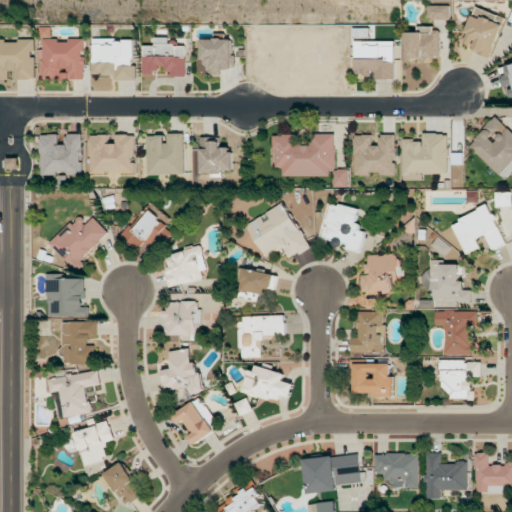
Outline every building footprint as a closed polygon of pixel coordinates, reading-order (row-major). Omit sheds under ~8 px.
[(450,6),(429,5),(429,19),(450,19),(450,6)] [(473,52),(491,58),(504,16),(475,7),(464,43),(474,46),(473,52)] [(43,38),(53,38),(53,27),(42,27),(43,38)] [(406,32),(406,58),(440,59),(441,28),(418,28),(418,32),(406,32)] [(144,75),(154,75),(154,74),(186,75),(186,38),(156,38),(155,46),(144,46),(144,75)] [(37,79),(37,39),(21,39),(21,41),(0,40),(0,78),(9,79),(9,70),(16,70),(16,79),(37,79)] [(85,39),(70,39),(70,42),(60,42),(60,39),(43,39),(43,79),(86,79),(85,39)] [(93,74),(116,74),(116,80),(138,80),(138,66),(133,66),(133,39),(93,39),(93,74)] [(201,39),(202,66),(209,66),(209,75),(222,74),(222,70),(233,69),(233,39),(201,39)] [(356,75),(374,75),(374,79),(394,79),(395,41),(356,41),(356,75)] [(511,64),(498,67),(502,87),(511,85),(511,91),(511,64)] [(504,179),(511,171),(511,130),(498,116),(469,145),(504,179)] [(186,174),(186,133),(167,133),(167,135),(148,135),(148,174),(186,174)] [(334,133),(312,134),(312,143),(299,143),(299,135),(274,135),(275,167),(283,167),(283,176),(335,176),(334,133)] [(403,173),(449,174),(450,134),(424,133),(424,140),(404,140),(403,173)] [(84,173),(84,134),(67,134),(66,145),(59,145),(59,134),(42,134),(42,175),(58,175),(58,173),(84,173)] [(91,174),(136,172),(135,134),(117,135),(117,144),(109,144),(108,134),(90,135),(91,174)] [(396,135),(379,135),(379,146),(373,146),(372,135),(354,135),(355,175),(397,174),(396,135)] [(201,137),(202,173),(212,173),(212,178),(224,178),(224,171),(233,170),(232,147),(221,148),(221,137),(201,137)] [(334,187),(349,187),(349,169),(334,169),(334,187)] [(511,192),(496,193),(497,206),(511,206),(511,192)] [(361,252),(366,228),(356,226),(359,209),(328,202),(320,241),(345,247),(345,249),(361,252)] [(266,258),(284,249),(290,259),(310,248),(286,203),(248,223),(266,258)] [(170,218),(151,204),(125,239),(139,249),(146,241),(151,244),(170,218)] [(507,244),(489,206),(452,223),(466,254),(480,247),(477,239),(486,235),(492,250),(507,244)] [(94,217),(87,224),(79,216),(51,243),(78,270),(84,264),(81,261),(110,233),(94,217)] [(208,270),(201,246),(165,256),(173,286),(203,278),(202,271),(208,270)] [(362,291),(399,291),(398,254),(368,255),(368,275),(362,275),(362,291)] [(462,263),(433,263),(432,303),(474,304),(474,290),(464,290),(464,281),(462,281),(462,263)] [(266,288),(272,289),(274,273),(244,268),(241,290),(265,294),(266,288)] [(85,276),(48,276),(48,317),(90,316),(90,306),(85,306),(85,276)] [(259,301),(260,294),(241,291),(241,297),(252,298),(252,300),(259,301)] [(201,302),(166,301),(165,335),(201,336),(201,302)] [(478,311),(436,310),(436,325),(446,326),(446,354),(473,355),(474,326),(478,327),(478,311)] [(352,352),(384,353),(385,312),(359,311),(358,338),(352,338),(352,352)] [(240,317),(241,358),(264,357),(263,336),(286,335),(286,316),(240,317)] [(96,321),(63,322),(64,365),(97,364),(96,321)] [(170,351),(172,369),(164,370),(166,395),(193,392),(193,393),(201,392),(196,348),(170,351)] [(392,395),(392,360),(352,360),(352,370),(356,370),(356,395),(392,395)] [(482,361),(441,360),(441,390),(452,390),(452,399),(474,399),(474,377),(482,377),(482,361)] [(286,374),(254,364),(245,391),(281,402),(283,395),(291,397),(295,384),(284,380),(286,374)] [(49,378),(51,393),(60,391),(61,400),(58,401),(61,418),(91,413),(87,387),(102,385),(100,370),(49,378)] [(253,411),(250,400),(238,404),(241,415),(253,411)] [(215,431),(194,401),(174,415),(180,424),(182,423),(197,444),(215,431)] [(115,441),(109,422),(75,432),(86,467),(109,459),(104,445),(115,441)] [(468,489),(467,462),(443,462),(443,452),(427,452),(427,499),(441,498),(441,489),(468,489)] [(476,492),(505,493),(505,486),(511,486),(511,463),(490,463),(490,453),(477,452),(476,492)] [(338,485),(363,482),(360,453),(305,459),(308,493),(339,490),(338,485)] [(419,489),(420,454),(376,453),(376,474),(385,474),(385,480),(396,481),(395,488),(419,489)] [(142,496),(133,482),(135,480),(123,462),(105,474),(126,506),(142,496)] [(218,511),(254,511),(266,505),(254,486),(217,509),(218,511)]
